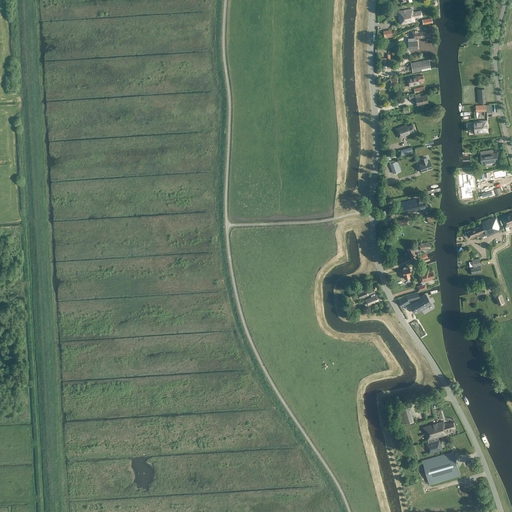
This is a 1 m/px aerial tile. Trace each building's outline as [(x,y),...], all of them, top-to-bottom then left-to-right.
[(413,18),(421,16),(420,11),(412,13),(411,9),(398,12),(400,24),(414,21),(413,18)] [(391,29),(383,31),(384,38),(393,37),(391,29)] [(411,63),(413,73),(430,69),(428,59),(411,63)] [(406,78),(408,87),(419,84),(418,81),(424,80),(423,75),(417,76),(406,78)] [(484,88),(477,89),(478,103),(485,103),(484,88)] [(420,96),(420,94),(409,96),(409,99),(415,98),(417,105),(428,102),(426,94),(420,96)] [(474,121),(474,123),(468,123),(469,131),(474,130),(475,133),(488,132),(487,120),(474,121)] [(406,125),(395,129),(398,138),(409,133),(409,132),(414,130),(412,124),(407,126),(406,125)] [(401,156),(412,153),(411,147),(400,150),(401,156)] [(481,155),(482,163),(498,161),(496,153),(493,153),(493,150),(480,152),(481,155)] [(402,164),(410,161),(409,155),(400,157),(402,164)] [(421,163),(419,164),(422,172),(432,169),(429,160),(428,161),(426,157),(420,159),(421,163)] [(399,167),(397,161),(390,164),(393,173),(397,172),(395,168),(399,167)] [(507,170),(495,173),(497,179),(508,176),(507,170)] [(473,186),(472,174),(458,175),(461,198),(472,197),(471,186),(473,186)] [(416,201),(415,198),(400,202),(403,214),(418,210),(418,209),(427,207),(425,199),(416,201)] [(511,212),(501,217),(506,227),(511,224),(511,212)] [(467,232),(470,238),(475,236),(475,237),(480,235),(481,237),(486,235),(487,236),(504,230),(502,226),(500,227),(496,217),(482,223),(483,226),(467,232)] [(415,256),(412,247),(407,249),(410,258),(415,256)] [(473,266),(473,267),(481,266),(480,265),(479,258),(472,260),(473,266)] [(402,269),(404,279),(410,278),(409,274),(411,273),(409,268),(408,268),(408,266),(403,267),(403,269),(402,269)] [(418,275),(420,283),(421,283),(421,284),(416,286),(418,291),(427,288),(425,283),(424,283),(424,282),(431,280),(431,279),(434,278),(432,271),(429,272),(428,269),(417,273),(418,275)] [(375,292),(373,288),(368,290),(367,287),(356,292),(358,294),(355,295),(357,299),(364,296),(364,295),(367,294),(368,295),(375,292)] [(504,303),(501,292),(495,294),(499,305),(504,303)] [(408,301),(419,297),(418,293),(406,296),(399,300),(402,306),(409,302),(408,301)] [(410,305),(415,313),(425,306),(426,307),(431,304),(425,294),(420,297),(421,298),(410,305)] [(378,300),(376,296),(365,300),(367,305),(378,300)] [(414,421),(410,407),(398,410),(402,425),(414,421)] [(424,428),(429,442),(426,443),(429,454),(442,450),(438,437),(447,434),(447,432),(448,432),(448,431),(455,428),(453,422),(445,424),(444,422),(424,428)] [(460,475),(453,452),(422,461),(429,484),(460,475)]
